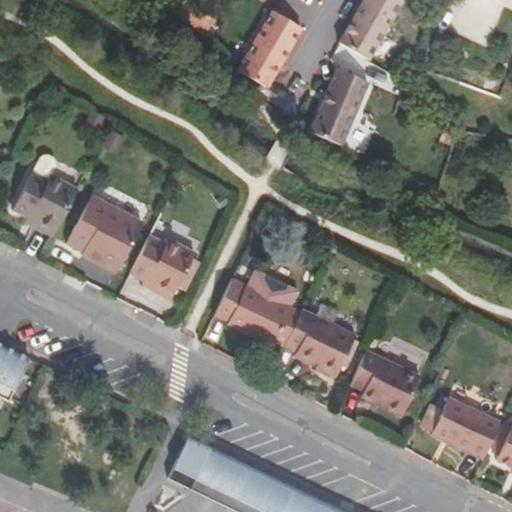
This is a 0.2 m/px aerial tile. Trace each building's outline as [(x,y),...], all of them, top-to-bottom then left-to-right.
[(202,35),(213,18),(198,7),(188,0),(179,0),(172,11),(201,34),(202,35)] [(202,0),(198,7),(213,18),(224,0),(202,0)] [(401,0),(399,0),(362,0),(338,42),(366,59),(401,0)] [(272,10),(236,70),(265,86),(278,64),(300,28),(272,10)] [(445,36),(431,29),(415,63),(424,67),(431,51),(437,54),(445,36)] [(335,68),(308,132),(338,145),(366,83),(335,68)] [(31,149),(23,164),(39,172),(41,168),(47,157),(47,153),(44,150),(39,147),(35,147),(31,149)] [(23,214),(20,220),(40,230),(64,180),(41,168),(39,172),(23,164),(3,203),(16,210),(23,214)] [(66,239),(83,248),(95,254),(92,260),(114,273),(138,228),(105,211),(100,217),(83,207),(66,239)] [(13,216),(20,220),(23,214),(16,210),(13,216)] [(153,285),(150,290),(171,301),(178,288),(184,291),(199,262),(192,259),(195,254),(165,239),(162,243),(149,236),(130,273),(145,280),(153,285)] [(81,254),(92,260),(95,254),(83,248),(81,254)] [(298,314),(290,310),(232,279),(215,315),(228,322),(227,325),(272,348),(274,343),(282,347),(283,346),(289,332),(298,314)] [(142,286),(150,290),(153,285),(145,280),(142,286)] [(353,336),(300,310),(298,314),(289,332),(283,346),(297,353),(295,357),(335,376),(353,336)] [(0,397),(6,401),(28,359),(0,345),(0,397)] [(364,390),(377,396),(374,402),(408,420),(426,381),(366,349),(350,382),(364,390)] [(364,390),(361,395),(374,402),(377,396),(364,390)] [(482,459),(499,423),(448,396),(441,409),(431,404),(423,423),(433,429),(431,433),(482,459)] [(511,423),(511,426),(505,423),(492,452),(498,455),(495,459),(511,467),(511,423)] [(346,511),(187,436),(167,478),(188,489),(234,511),(346,511)]
